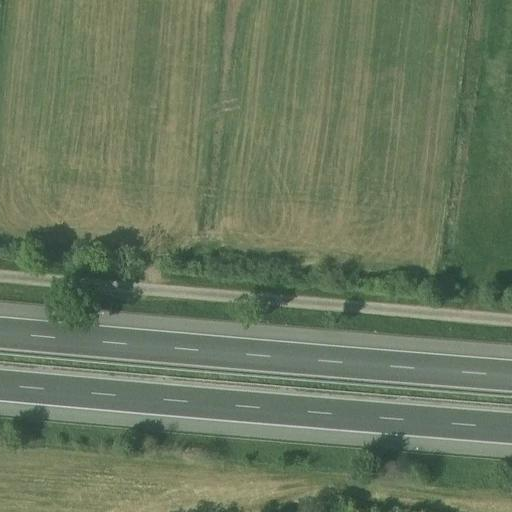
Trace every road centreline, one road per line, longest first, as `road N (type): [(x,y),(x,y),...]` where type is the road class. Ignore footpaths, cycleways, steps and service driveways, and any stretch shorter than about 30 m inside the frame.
road 1 (motorway): [(511,370),(0,324)]
road 2 (unclassified): [(0,269),(511,315)]
road 3 (motorway): [(0,380),(511,421)]
